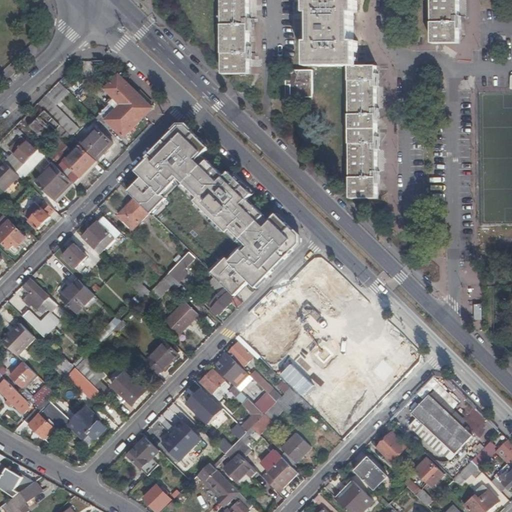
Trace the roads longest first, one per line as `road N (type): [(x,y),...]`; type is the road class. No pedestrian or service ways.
road 1 (secondary): [(453,322),(117,0)]
road 2 (residential): [(381,0),(390,47),(451,70),(453,322)]
road 3 (residential): [(324,237),(81,483)]
road 4 (residential): [(186,103),(0,297)]
road 5 (residential): [(286,511),(445,353)]
road 6 (secondary): [(186,103),(324,237)]
road 7 (secondary): [(324,237),(445,353)]
road 8 (secondary): [(94,7),(186,103)]
road 9 (residential): [(94,7),(0,100)]
